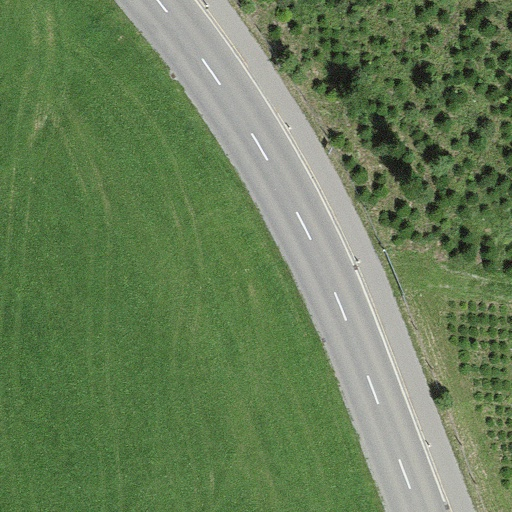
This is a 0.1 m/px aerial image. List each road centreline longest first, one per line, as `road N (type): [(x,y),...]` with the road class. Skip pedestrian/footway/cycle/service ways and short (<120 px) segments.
road 1 (tertiary): [(159,0),(236,106),(338,296),(419,511)]
road 2 (track): [(511,290),(395,273),(338,296)]
